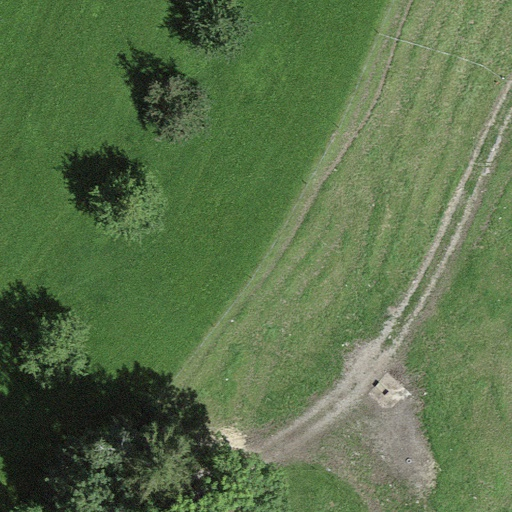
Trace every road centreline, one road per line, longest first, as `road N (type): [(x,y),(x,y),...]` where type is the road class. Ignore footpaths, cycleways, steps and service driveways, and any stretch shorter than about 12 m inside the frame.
road 1 (track): [(109,511),(299,430),(366,374),(436,263),(511,101)]
road 2 (track): [(366,374),(419,468),(425,511)]
